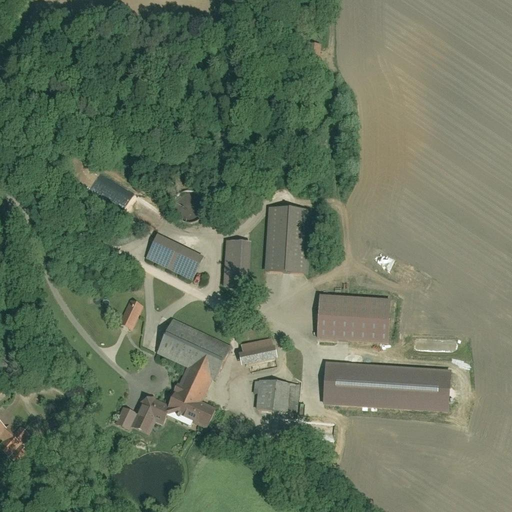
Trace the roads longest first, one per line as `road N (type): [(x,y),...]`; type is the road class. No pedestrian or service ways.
road 1 (track): [(236,0),(217,232),(195,239),(164,223),(131,255),(7,212)]
road 2 (track): [(31,219),(30,246),(66,310),(134,381),(146,376),(149,359),(149,276),(131,255)]
road 3 (track): [(0,98),(36,33),(63,19),(236,30)]
road 4 (unclassified): [(0,374),(17,296),(0,188)]
road 5 (track): [(149,276),(260,319),(287,288)]
road 6 (track): [(149,329),(195,294),(217,232)]
